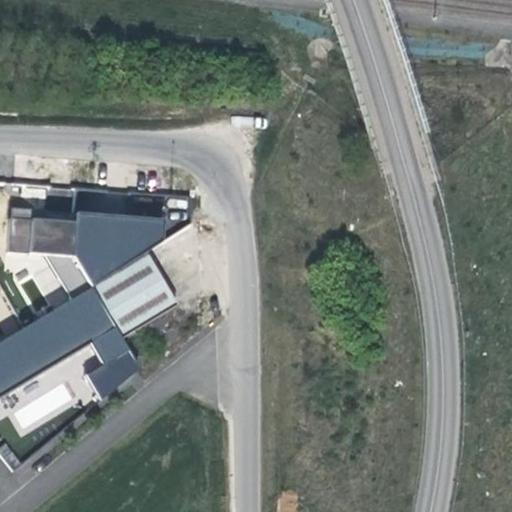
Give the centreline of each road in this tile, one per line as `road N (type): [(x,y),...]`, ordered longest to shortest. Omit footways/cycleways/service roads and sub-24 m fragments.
road 1 (secondary): [(426,511),(441,404),(433,292),(418,218),(348,0)]
road 2 (unclassified): [(0,143),(161,144),(218,159),(237,205),(243,352)]
road 3 (residential): [(15,511),(188,372),(243,352)]
road 4 (unclassified): [(243,352),(247,511)]
